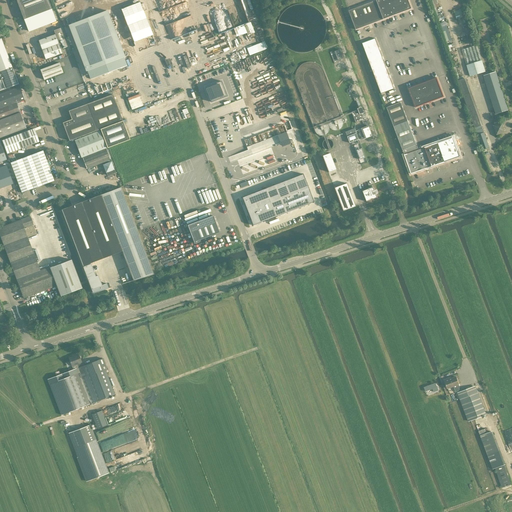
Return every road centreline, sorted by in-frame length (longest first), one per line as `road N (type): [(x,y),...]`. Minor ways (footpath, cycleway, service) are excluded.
road 1 (unclassified): [(0,213),(71,187),(5,0)]
road 2 (tertiary): [(259,274),(511,194)]
road 3 (tertiary): [(29,348),(259,274)]
road 4 (unclassified): [(259,274),(190,93)]
